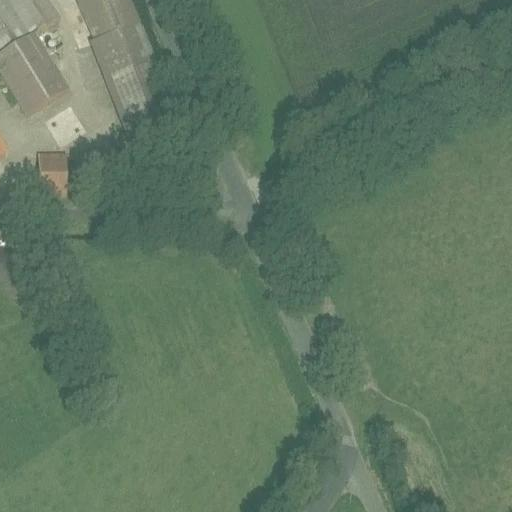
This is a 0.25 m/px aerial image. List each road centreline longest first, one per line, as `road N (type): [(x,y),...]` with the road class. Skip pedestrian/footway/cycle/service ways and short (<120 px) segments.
road 1 (unclassified): [(244,202),(511,70)]
road 2 (unclassified): [(244,202),(350,451)]
road 3 (unclassified): [(0,210),(111,216),(244,202)]
road 4 (unclassified): [(155,0),(244,202)]
